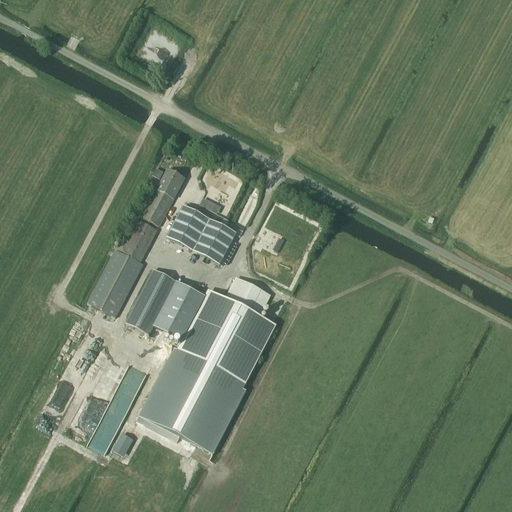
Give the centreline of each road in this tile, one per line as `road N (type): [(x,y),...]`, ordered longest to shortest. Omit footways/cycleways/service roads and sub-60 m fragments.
road 1 (unclassified): [(511,290),(0,18)]
road 2 (track): [(110,337),(57,302),(157,110)]
road 3 (track): [(110,337),(18,511)]
road 4 (track): [(219,0),(157,110)]
